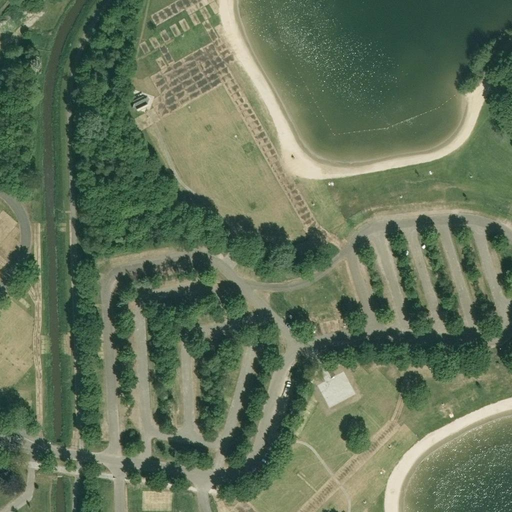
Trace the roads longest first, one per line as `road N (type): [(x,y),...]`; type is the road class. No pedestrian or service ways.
road 1 (unclassified): [(56,452),(216,477),(242,471),(254,460),(296,350)]
road 2 (unclassified): [(374,333),(494,341),(511,318)]
